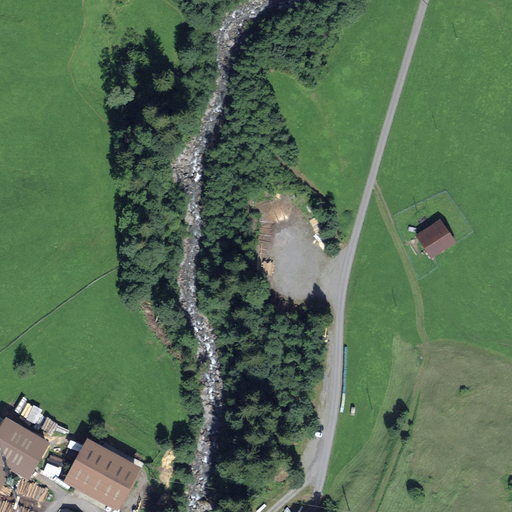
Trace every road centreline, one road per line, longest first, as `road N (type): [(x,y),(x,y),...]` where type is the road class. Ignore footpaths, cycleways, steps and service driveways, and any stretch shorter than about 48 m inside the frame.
road 1 (unclassified): [(425,0),(347,264),(336,398),(315,511)]
road 2 (track): [(371,180),(412,277),(427,355),(372,511)]
